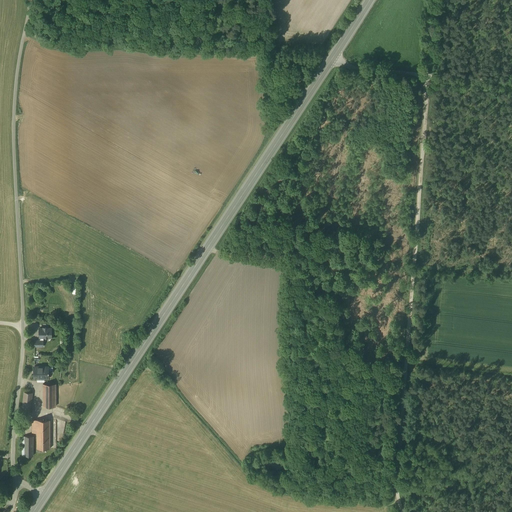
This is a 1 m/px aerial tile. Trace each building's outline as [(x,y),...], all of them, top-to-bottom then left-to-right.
[(55,329),(41,329),(41,339),(36,339),(36,348),(46,348),(46,340),(55,340),(55,329)] [(49,367),(34,368),(34,378),(37,378),(44,378),(49,378),(49,367)] [(60,385),(48,385),(47,407),(59,407),(60,385)] [(34,398),(24,397),(23,415),(33,415),(34,398)] [(53,421),(35,421),(35,437),(25,436),(24,456),(35,456),(35,448),(52,449),(53,421)]
